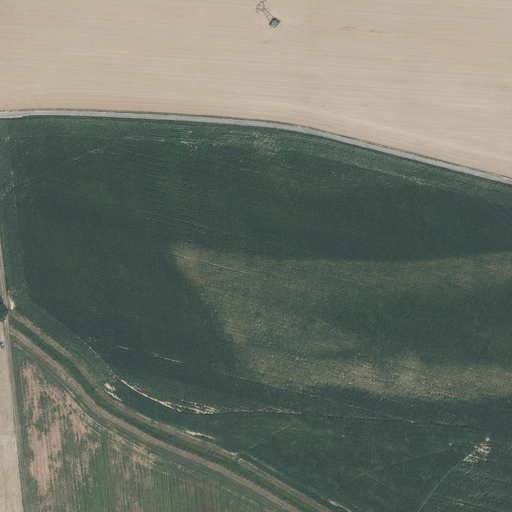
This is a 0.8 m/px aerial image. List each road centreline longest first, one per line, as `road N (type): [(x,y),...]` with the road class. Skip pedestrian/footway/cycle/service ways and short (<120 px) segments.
road 1 (unclassified): [(511,179),(278,125),(0,114)]
road 2 (track): [(0,277),(27,511)]
